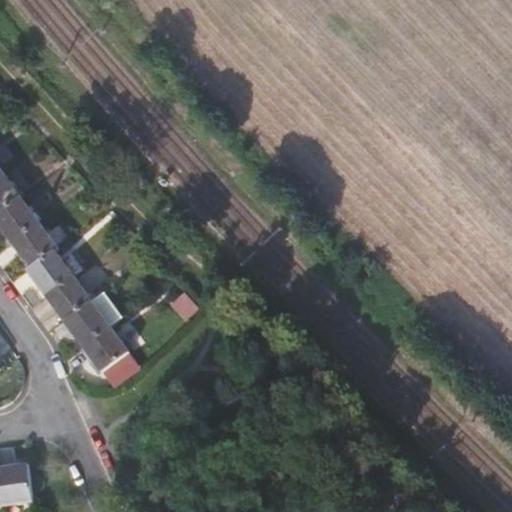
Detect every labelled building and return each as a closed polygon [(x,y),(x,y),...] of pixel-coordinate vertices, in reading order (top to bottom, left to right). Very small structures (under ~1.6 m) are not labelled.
[(0,214),(19,201),(0,174),(0,214)] [(0,232),(10,246),(37,226),(19,201),(0,214),(0,232)] [(37,226),(10,246),(29,271),(53,254),(56,252),(37,226)] [(44,298),(71,278),(53,254),(29,271),(26,274),(44,298)] [(62,324),(90,304),(71,278),(44,298),(62,324)] [(81,350),(108,330),(90,304),(62,324),(81,350)] [(100,375),(127,356),(108,330),(81,350),(100,375)] [(0,470),(0,509),(30,505),(25,467),(0,470)]
